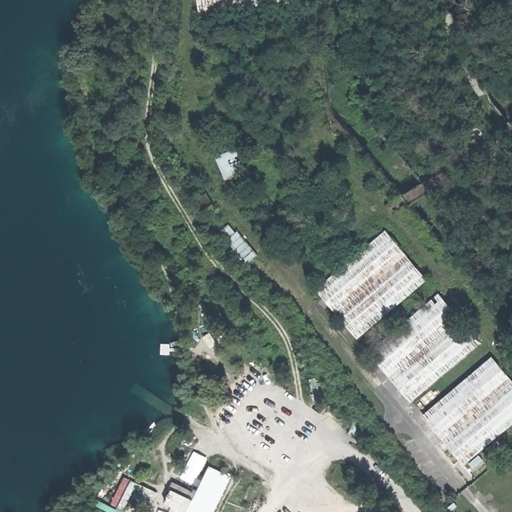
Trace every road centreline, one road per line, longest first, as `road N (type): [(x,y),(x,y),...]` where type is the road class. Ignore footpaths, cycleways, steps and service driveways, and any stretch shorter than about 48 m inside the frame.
road 1 (track): [(482,511),(312,309),(293,270),(244,225),(208,166),(194,107),(187,0)]
road 2 (track): [(308,416),(273,321),(210,261),(151,155),(151,0)]
road 3 (track): [(293,270),(445,178),(458,176),(511,208)]
